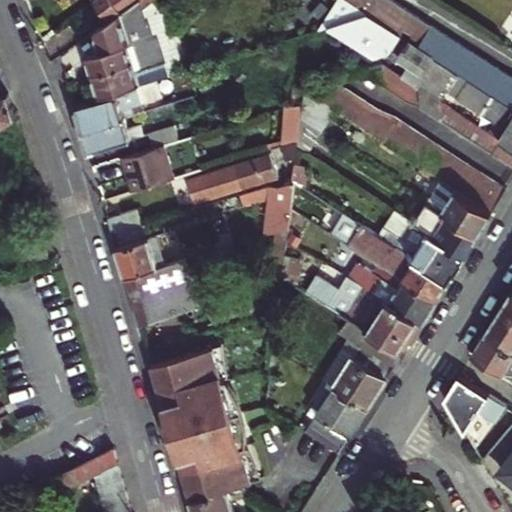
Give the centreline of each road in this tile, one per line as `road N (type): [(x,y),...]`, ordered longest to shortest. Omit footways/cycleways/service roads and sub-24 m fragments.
road 1 (residential): [(0,0),(61,157),(165,511)]
road 2 (residential): [(394,423),(511,234)]
road 3 (residential): [(480,511),(449,463),(394,423)]
